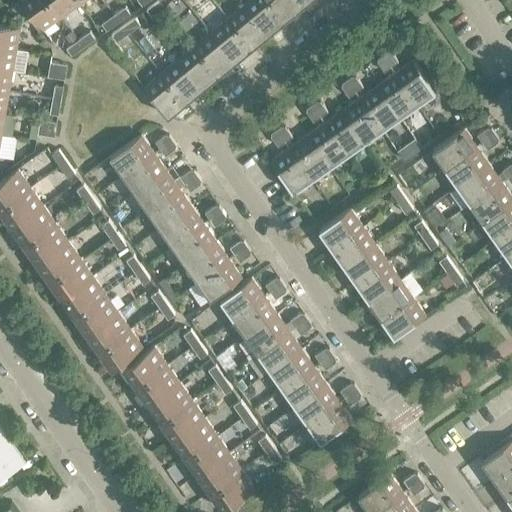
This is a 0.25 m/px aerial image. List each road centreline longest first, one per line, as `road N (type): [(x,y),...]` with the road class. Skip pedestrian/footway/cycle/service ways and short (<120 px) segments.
road 1 (residential): [(468,511),(213,155),(210,134),(220,113),(363,0)]
road 2 (unclassified): [(115,511),(0,344)]
